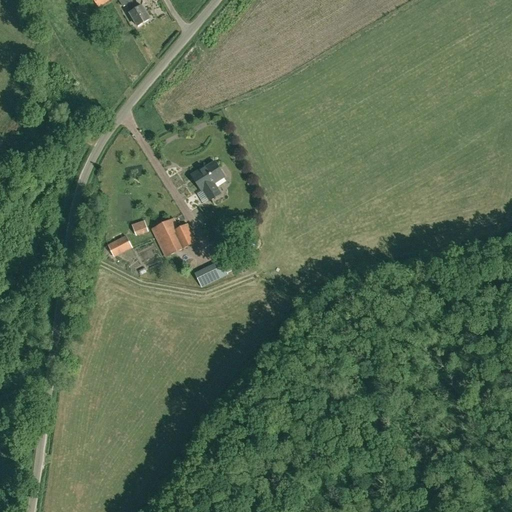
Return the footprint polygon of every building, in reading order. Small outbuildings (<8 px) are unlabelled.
[(117,0),(123,9),(126,7),(130,13),(130,14),(138,27),(150,20),(142,6),(137,10),(130,0),(117,0)] [(203,191),(209,201),(220,194),(214,184),(224,177),(215,162),(201,171),(200,170),(192,175),(202,191),(203,191)] [(174,219),(153,230),(166,257),(195,243),(187,225),(179,229),(174,219)] [(136,237),(148,232),(145,225),(133,229),(136,237)] [(132,248),(128,240),(126,237),(108,246),(114,257),(132,248)] [(227,258),(220,262),(195,274),(202,287),(233,272),(227,258)]
